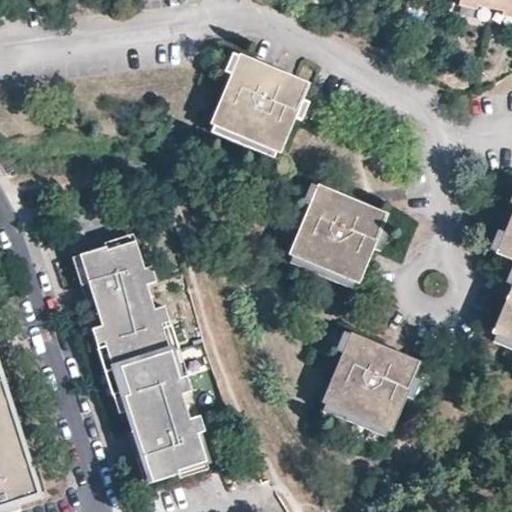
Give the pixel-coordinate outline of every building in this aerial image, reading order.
[(511,0),(477,0),(511,9),(511,0)] [(226,78),(233,81),(240,64),(234,61),(226,78)] [(294,125),(301,106),(309,90),(241,62),(240,64),(233,81),(212,131),(215,133),(276,158),(279,159),(294,125)] [(309,110),(301,106),(294,125),(301,128),(309,110)] [(273,165),(276,158),(215,133),(213,140),(273,165)] [(372,250),(380,231),(386,213),(318,186),(316,189),(310,206),(290,255),(355,282),(359,283),(372,250)] [(302,203),(310,206),(316,189),(309,186),(302,203)] [(54,205),(43,208),(50,230),(61,226),(54,205)] [(511,218),(506,233),(498,252),(497,254),(511,260),(511,218)] [(387,234),(380,231),(372,250),(379,253),(387,234)] [(492,249),(498,252),(506,233),(499,231),(492,249)] [(146,269),(137,241),(109,250),(108,247),(81,255),(95,297),(104,326),(94,330),(121,415),(131,412),(143,448),(154,483),(180,475),(179,471),(207,462),(198,434),(206,432),(153,267),(146,269)] [(352,291),(355,282),(290,255),(286,263),(352,291)] [(511,286),(494,332),(496,334),(511,340),(511,286)] [(337,349),(343,352),(350,336),(343,333),(337,349)] [(406,397),(414,379),(421,362),(351,334),(350,336),(343,352),(323,403),(326,404),(389,429),(392,431),(406,397)] [(511,348),(511,340),(496,334),(493,341),(511,348)] [(421,381),(414,379),(406,397),(413,400),(421,381)] [(0,511),(17,511),(17,509),(37,502),(31,481),(34,480),(5,387),(1,388),(0,383),(0,511)] [(386,437),(389,429),(326,404),(322,411),(386,437)]
